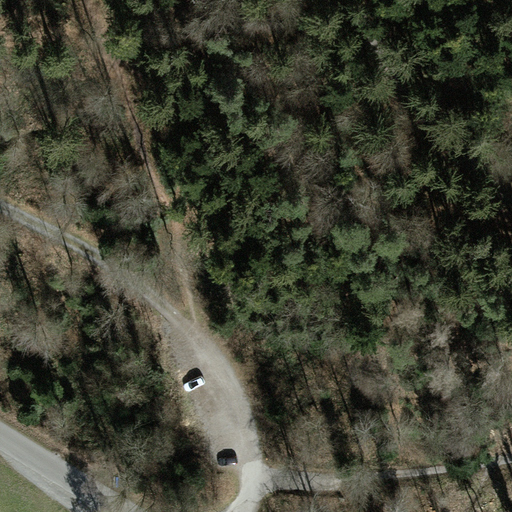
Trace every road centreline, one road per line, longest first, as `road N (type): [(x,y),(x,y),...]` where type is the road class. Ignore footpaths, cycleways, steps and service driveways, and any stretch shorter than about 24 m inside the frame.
road 1 (track): [(345,0),(391,70),(482,179),(511,203)]
road 2 (track): [(196,332),(0,197)]
road 3 (track): [(259,511),(196,332)]
road 4 (tertiary): [(0,434),(121,511)]
